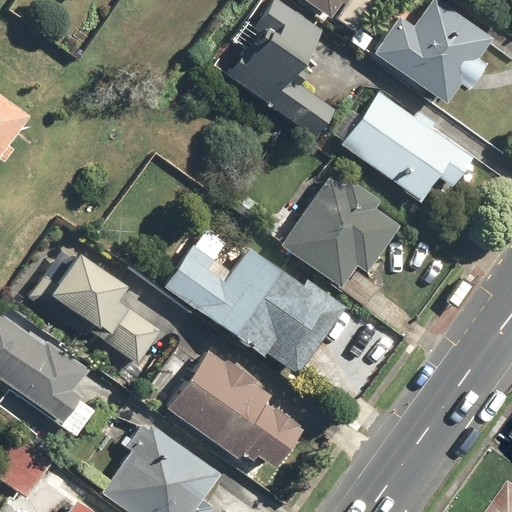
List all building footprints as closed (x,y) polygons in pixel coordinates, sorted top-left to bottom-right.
[(306,135),(327,105),(282,73),(314,28),(273,0),(263,0),(245,26),(253,31),(221,74),(306,135)] [(300,0),(322,16),(333,0),(300,0)] [(341,0),(330,16),(349,30),(370,0),(341,0)] [(367,52),(437,101),(451,80),(460,86),(477,62),(469,57),(484,36),(431,0),(424,0),(406,25),(392,15),(367,52)] [(333,142),(411,198),(428,175),(442,185),(464,155),(371,89),(333,142)] [(0,145),(23,114),(0,98),(0,145)] [(272,243),(331,285),(347,263),(357,270),(391,223),(366,206),(371,198),(341,176),(335,184),(321,174),(272,243)] [(158,284),(254,353),(256,350),(288,373),(337,304),(301,278),(296,284),(242,246),(224,271),(187,244),(158,284)] [(79,329),(125,360),(149,326),(106,297),(115,282),(71,252),(67,257),(55,249),(23,296),(76,333),(79,329)] [(469,284),(458,276),(441,300),(452,308),(469,284)] [(0,381),(54,419),(72,394),(63,388),(78,366),(40,339),(38,342),(0,315),(0,381)] [(158,405),(230,456),(233,451),(243,459),(247,452),(265,465),(292,427),(256,401),(262,392),(199,348),(158,405)] [(93,489),(125,511),(182,511),(213,470),(144,420),(93,489)] [(0,503),(0,511),(88,511),(68,497),(56,511),(33,511),(34,511),(22,493),(46,461),(10,435),(0,447),(0,477),(12,487),(0,503)] [(511,511),(511,477),(485,511),(511,511)]
